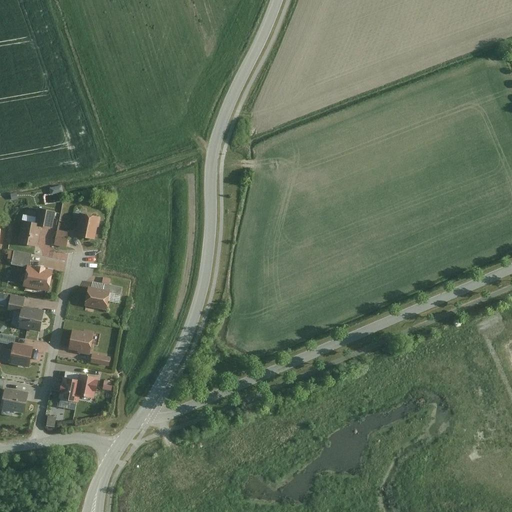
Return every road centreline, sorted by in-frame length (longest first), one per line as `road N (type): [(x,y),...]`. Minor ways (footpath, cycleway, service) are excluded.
road 1 (residential): [(277,0),(216,139),(197,310),(144,413)]
road 2 (track): [(162,414),(183,463),(511,313)]
road 3 (residential): [(144,413),(184,410),(511,269)]
road 4 (residential): [(35,445),(74,266)]
